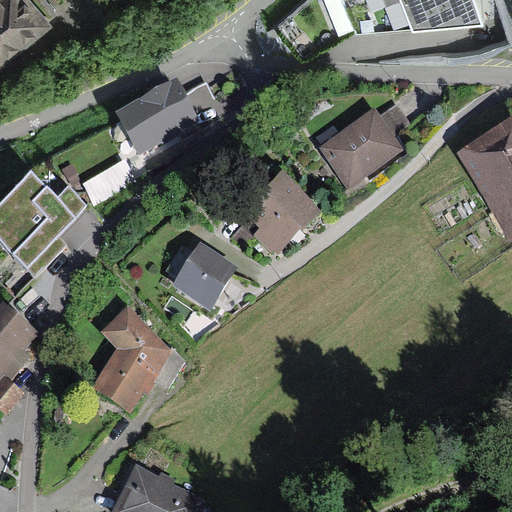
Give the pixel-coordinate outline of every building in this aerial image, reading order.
[(0,0),(0,51),(38,19),(21,0),(0,0)] [(480,18),(473,0),(341,0),(354,32),(480,18)] [(193,126),(174,93),(118,124),(137,157),(193,126)] [(324,153),(342,185),(393,155),(374,123),(324,153)] [(511,134),(511,133),(461,161),(503,236),(511,231),(511,134)] [(50,160),(61,181),(73,175),(63,154),(50,160)] [(57,201),(31,178),(0,211),(0,242),(31,270),(88,207),(68,189),(57,201)] [(308,218),(278,189),(241,227),(271,255),(308,218)] [(201,245),(176,284),(210,307),(236,267),(201,245)] [(97,393),(124,411),(160,356),(123,320),(103,342),(119,358),(97,393)] [(0,379),(27,344),(0,323),(0,413),(12,398),(0,388),(0,379)] [(121,511),(195,511),(198,506),(139,476),(121,511)]
